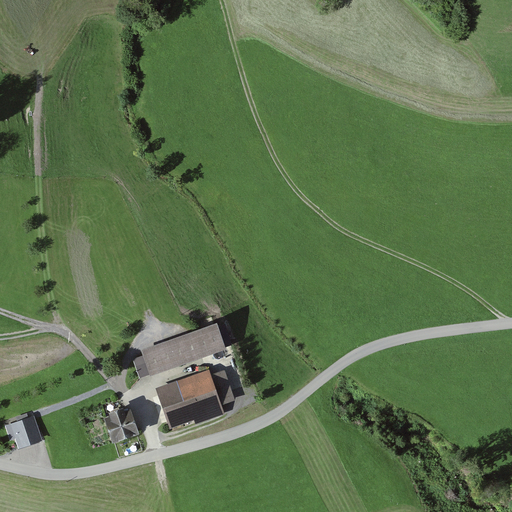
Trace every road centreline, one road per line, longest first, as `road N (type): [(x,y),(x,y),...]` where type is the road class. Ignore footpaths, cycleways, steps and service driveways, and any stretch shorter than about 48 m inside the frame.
road 1 (tertiary): [(0,467),(61,476),(241,432),(369,346),(511,322)]
road 2 (track): [(220,0),(254,110),(295,187),(345,231),(445,276),(510,322)]
road 3 (track): [(0,310),(58,328),(121,373),(148,401),(159,455)]
